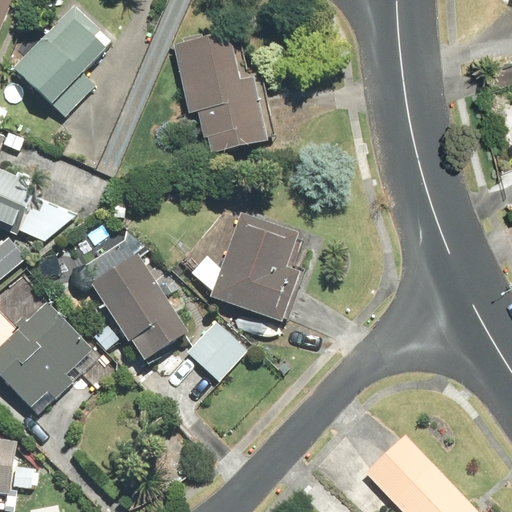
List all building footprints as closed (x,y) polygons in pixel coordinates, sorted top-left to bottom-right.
[(0,0),(0,30),(12,0),(0,0)] [(74,6),(13,70),(65,120),(96,87),(84,76),(114,44),(74,6)] [(229,35),(172,48),(189,119),(196,117),(202,141),(207,140),(211,157),(268,144),(253,80),(241,83),(229,35)] [(39,187),(0,170),(0,230),(17,238),(39,187)] [(239,215),(210,300),(282,325),(300,275),(286,270),(298,236),(239,215)] [(0,282),(27,259),(9,238),(0,245),(0,282)] [(188,335),(139,256),(90,286),(127,345),(131,343),(143,363),(188,335)] [(47,303),(0,346),(0,378),(38,418),(100,360),(47,303)] [(218,385),(248,352),(217,323),(186,355),(218,385)] [(477,511),(406,436),(364,474),(399,511),(477,511)] [(17,442),(0,440),(0,496),(10,498),(17,442)]
